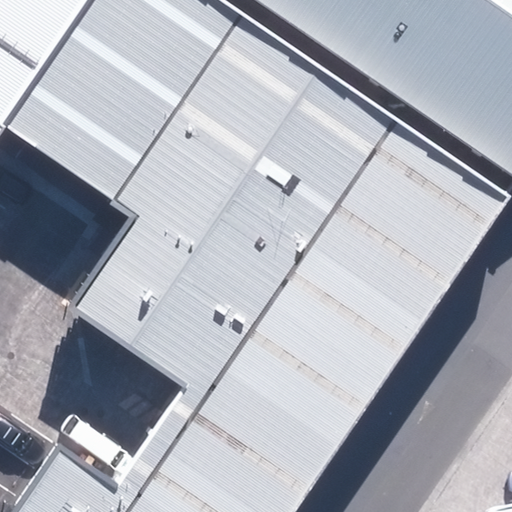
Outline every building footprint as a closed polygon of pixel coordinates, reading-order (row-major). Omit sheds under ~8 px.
[(0,132),(125,218),(256,29),(207,0),(86,0),(0,128),(0,132)] [(0,0),(0,128),(86,0),(0,0)] [(511,187),(511,0),(209,0),(256,29),(392,122),(504,199),(511,187)] [(192,413),(392,122),(256,29),(125,218),(55,319),(192,413)] [(288,511),(504,199),(392,122),(192,413),(123,511),(288,511)]
